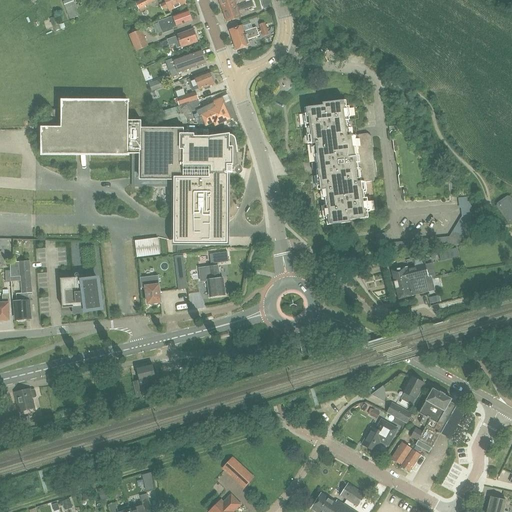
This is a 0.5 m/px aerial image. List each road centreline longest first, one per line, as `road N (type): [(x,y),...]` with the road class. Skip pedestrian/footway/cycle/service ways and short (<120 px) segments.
road 1 (track): [(288,424),(1,511)]
road 2 (residential): [(447,511),(322,441),(270,511)]
road 3 (track): [(377,82),(427,102),(442,139),(481,178),(493,215),(511,236)]
road 4 (secondary): [(499,407),(314,312)]
road 5 (tertiary): [(281,246),(264,163),(232,76)]
road 6 (unclassified): [(144,345),(129,324),(0,335)]
road 7 (secondary): [(0,379),(144,345)]
road 8 (secondary): [(144,345),(270,312)]
